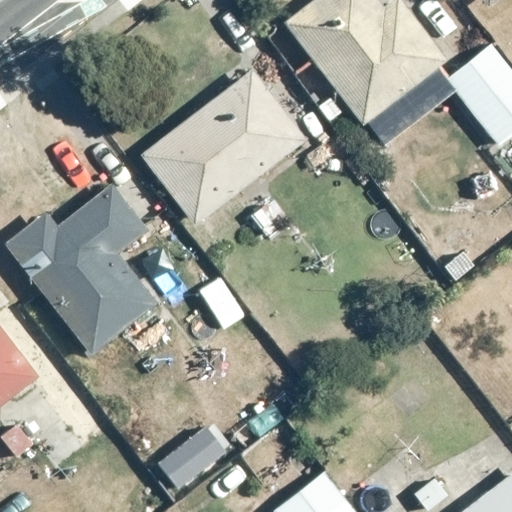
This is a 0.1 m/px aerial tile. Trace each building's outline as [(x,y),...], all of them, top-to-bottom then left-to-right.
[(379,0),(312,0),(283,22),(364,125),(447,61),(399,0),(395,0),(385,8),(379,0)] [(480,0),(487,9),(499,0),(480,0)] [(511,71),(488,42),(457,67),(467,80),(454,90),(511,161),(511,71)] [(253,70),(140,156),(194,227),(308,141),(253,70)] [(47,213),(6,244),(92,357),(161,305),(122,253),(150,231),(113,182),(57,225),(47,213)] [(269,192),(240,214),(261,242),(290,219),(269,192)] [(201,254),(180,273),(219,316),(240,296),(201,254)] [(0,408),(41,377),(0,324),(0,408)] [(15,418),(0,429),(0,460),(8,470),(37,446),(15,418)] [(354,511),(324,469),(273,506),(277,511),(354,511)] [(511,511),(511,472),(460,511),(511,511)] [(66,511),(43,481),(8,508),(11,511),(66,511)]
